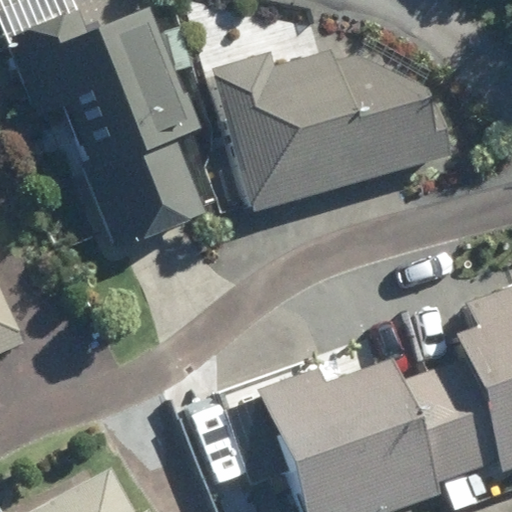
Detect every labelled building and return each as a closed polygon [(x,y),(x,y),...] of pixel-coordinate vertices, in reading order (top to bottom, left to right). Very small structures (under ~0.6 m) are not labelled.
[(203,216),(177,149),(200,139),(149,16),(86,40),(78,20),(4,49),(33,122),(63,109),(81,155),(103,147),(140,242),(203,216)] [(190,68),(178,33),(162,38),(173,74),(190,68)] [(303,47),(208,76),(251,219),(449,160),(433,108),(428,109),(426,102),(354,61),(311,73),(303,47)] [(432,371),(397,382),(431,485),(466,472),(469,484),(511,469),(511,286),(435,312),(444,341),(424,348),(432,371)] [(0,357),(18,349),(0,308),(0,357)] [(286,377),(235,395),(272,511),(399,511),(412,508),(407,493),(431,485),(397,382),(368,392),(360,371),(292,393),(286,377)] [(147,511),(146,509),(140,511),(131,511),(112,475),(41,511),(147,511)]
